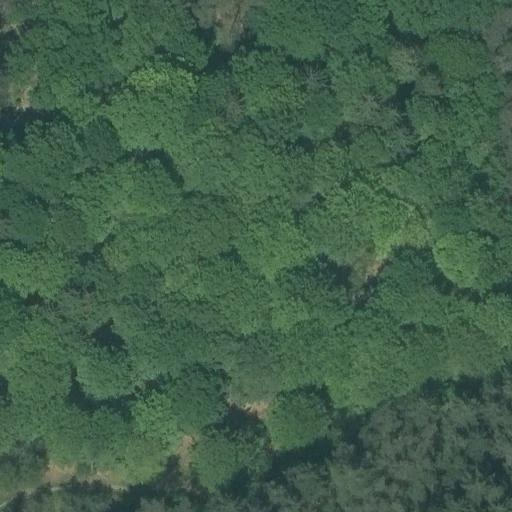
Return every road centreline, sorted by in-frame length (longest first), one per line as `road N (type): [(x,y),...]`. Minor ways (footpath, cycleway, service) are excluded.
road 1 (track): [(0,488),(222,491),(261,458),(445,398),(511,389)]
road 2 (track): [(511,361),(461,186),(429,17)]
road 3 (track): [(0,111),(162,72)]
